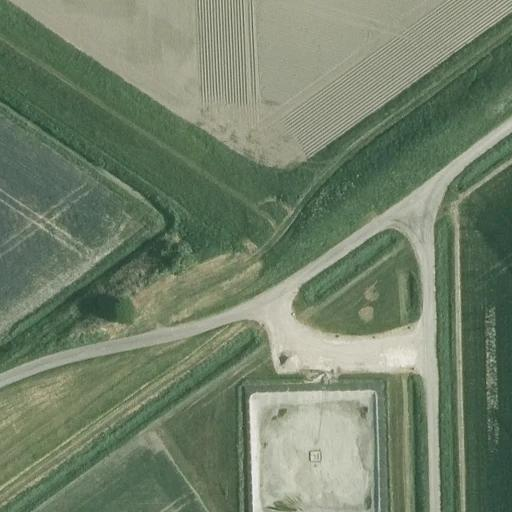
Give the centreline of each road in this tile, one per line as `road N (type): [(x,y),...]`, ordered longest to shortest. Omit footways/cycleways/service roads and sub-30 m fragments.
road 1 (unclassified): [(0,382),(264,305),(423,194)]
road 2 (track): [(511,35),(337,168),(249,266)]
road 3 (unclassified): [(423,194),(426,511)]
road 4 (track): [(0,86),(249,266)]
road 5 (track): [(264,305),(285,340),(308,351),(421,351)]
road 6 (track): [(249,266),(170,303),(160,340)]
